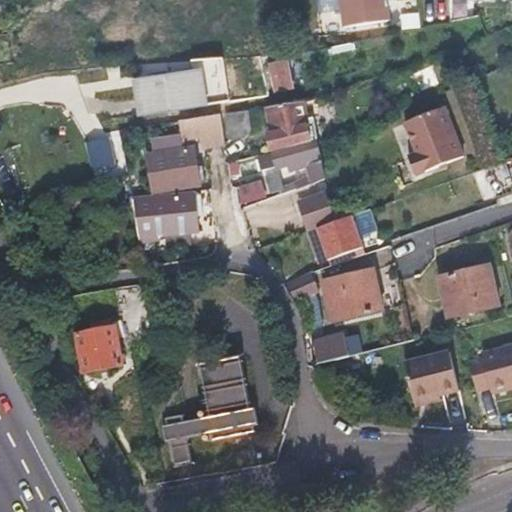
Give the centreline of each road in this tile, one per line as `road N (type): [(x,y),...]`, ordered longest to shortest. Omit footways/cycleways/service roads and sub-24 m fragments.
road 1 (residential): [(125,508),(321,464),(511,459)]
road 2 (residential): [(0,269),(125,508)]
